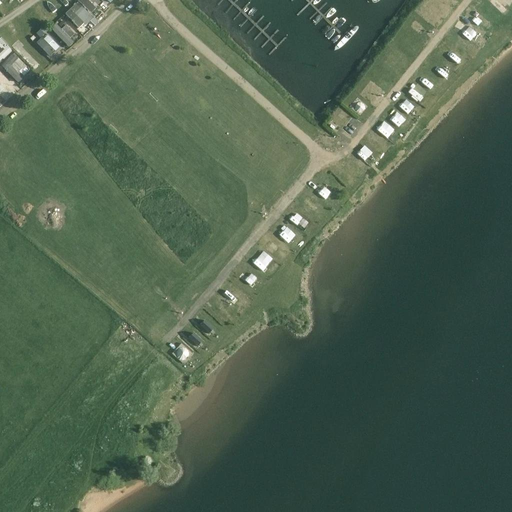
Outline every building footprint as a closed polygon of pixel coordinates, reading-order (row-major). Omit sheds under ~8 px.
[(52,0),(40,11),(50,22),(73,2),(71,0),(52,0)] [(76,0),(91,15),(104,2),(101,0),(76,0)] [(499,0),(487,0),(505,16),(510,10),(499,0)] [(93,21),(78,4),(65,16),(79,30),(86,23),(88,25),(91,23),(94,27),(97,24),(94,20),(93,21)] [(436,7),(429,15),(437,23),(444,15),(436,7)] [(488,29),(491,25),(482,16),(478,20),(488,29)] [(467,24),(462,29),(475,42),(481,36),(467,24)] [(51,30),(68,48),(73,43),(70,40),(74,35),(66,27),(62,31),(56,25),(51,30)] [(426,26),(420,32),(427,38),(433,32),(426,26)] [(48,32),(43,27),(36,34),(40,39),(48,32)] [(465,52),(469,47),(449,31),(444,37),(451,42),(441,54),(461,70),(471,57),(465,52)] [(35,44),(49,58),(55,51),(42,37),(35,44)] [(10,52),(5,47),(6,45),(1,39),(0,40),(0,59),(1,58),(2,59),(10,52)] [(406,65),(411,60),(394,47),(390,53),(406,65)] [(2,67),(17,83),(22,79),(11,67),(19,59),(14,54),(2,67)] [(397,75),(403,68),(396,62),(390,68),(397,75)] [(8,89),(14,84),(0,68),(0,81),(1,81),(8,89)] [(431,89),(436,85),(424,72),(419,76),(431,89)] [(381,97),(385,91),(369,80),(365,87),(381,97)] [(400,100),(417,112),(421,106),(409,98),(416,87),(411,83),(400,100)] [(403,131),(408,124),(390,110),(385,118),(403,131)] [(353,119),(339,138),(346,142),(360,124),(353,119)] [(392,142),(398,135),(377,119),(371,127),(392,142)] [(369,146),(381,155),(389,144),(372,131),(369,136),(367,134),(356,150),(362,155),(369,146)] [(361,169),(366,164),(354,151),(349,155),(361,169)] [(346,185),(351,179),(335,164),(329,170),(346,185)] [(335,194),(318,180),(312,187),(329,201),(335,194)] [(314,215),(319,209),(305,197),(300,203),(314,215)] [(290,210),(285,215),(302,231),(306,226),(290,210)] [(288,227),(291,221),(281,216),(278,222),(288,227)] [(289,244),(293,239),(280,227),(276,232),(289,244)] [(260,243),(277,258),(281,253),(264,238),(260,243)] [(253,256),(249,261),(269,279),(279,268),(272,263),(267,268),(253,256)] [(243,272),(239,277),(253,289),(257,284),(243,272)] [(221,323),(226,318),(209,301),(204,307),(221,323)] [(206,320),(211,315),(204,308),(199,312),(206,320)] [(209,337),(214,332),(196,316),(192,321),(209,337)] [(213,344),(190,322),(180,333),(184,337),(189,332),(202,344),(200,346),(205,351),(213,344)] [(184,338),(196,349),(200,344),(189,333),(184,338)] [(166,352),(173,359),(180,352),(173,345),(166,352)]
